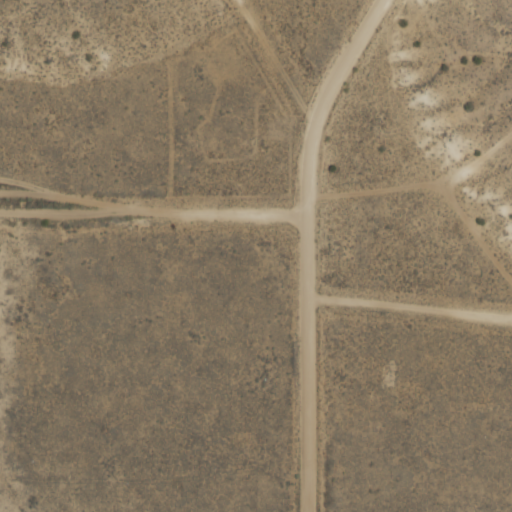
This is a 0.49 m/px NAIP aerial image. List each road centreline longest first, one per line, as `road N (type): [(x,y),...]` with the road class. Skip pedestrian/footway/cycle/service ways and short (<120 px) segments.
road 1 (residential): [(306,511),(304,215),(313,120),(380,0)]
road 2 (residential): [(0,214),(304,215)]
road 3 (track): [(305,296),(511,317)]
road 4 (track): [(313,120),(236,0)]
